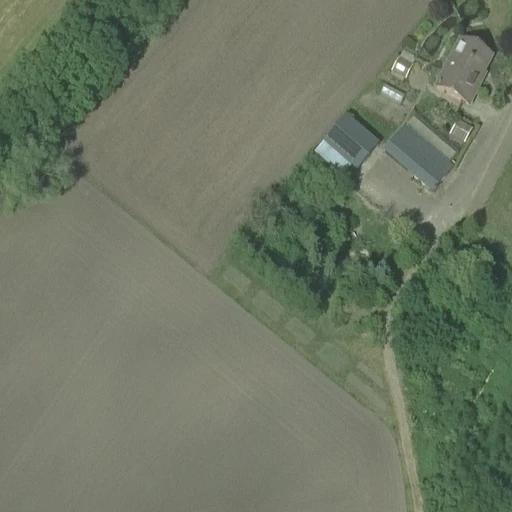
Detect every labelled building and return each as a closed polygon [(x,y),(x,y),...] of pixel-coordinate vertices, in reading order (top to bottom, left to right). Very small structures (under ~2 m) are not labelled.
[(469,108),(482,81),(479,80),(489,58),(460,43),(436,91),(469,108)] [(398,60),(390,74),(404,82),(412,68),(398,60)] [(355,175),(378,147),(344,119),(320,147),(355,175)] [(457,123),(448,137),(462,146),(471,131),(457,123)] [(431,195),(452,170),(403,129),(383,153),(431,195)]
